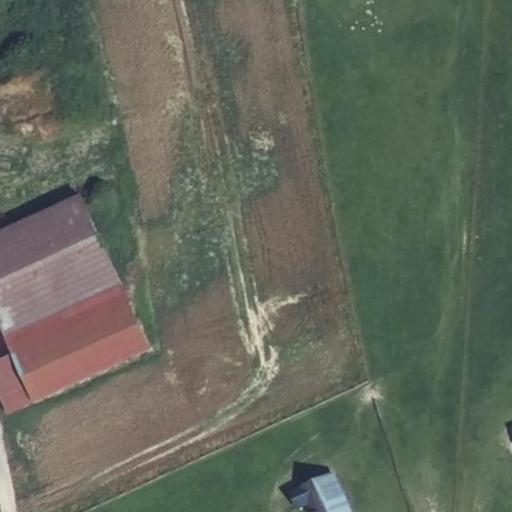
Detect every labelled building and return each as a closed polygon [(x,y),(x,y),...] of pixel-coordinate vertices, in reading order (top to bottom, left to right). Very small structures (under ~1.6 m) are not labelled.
[(0,233),(0,316),(113,266),(81,196),(0,233)] [(0,320),(15,354),(130,303),(113,266),(0,316),(0,320)] [(151,350),(130,303),(15,354),(36,402),(151,350)] [(36,402),(15,354),(0,361),(0,393),(9,414),(36,402)] [(310,503),(313,511),(344,511),(329,476),(294,493),(300,508),(310,503)]
